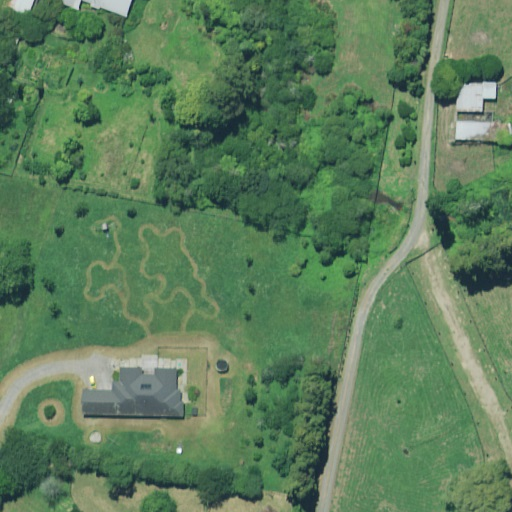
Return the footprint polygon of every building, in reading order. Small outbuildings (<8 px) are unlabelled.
[(37,0),(15,0),(10,13),(28,21),(37,0)] [(50,0),(83,12),(87,3),(103,8),(105,0),(50,0)] [(499,99),(499,83),(460,84),(460,112),(486,112),(486,99),(499,99)] [(492,125),(460,122),(459,145),(490,147),(492,125)] [(189,401),(184,401),(185,392),(179,392),(179,370),(159,369),(158,374),(145,373),(145,369),(123,369),(123,383),(116,383),(116,391),(86,391),(86,416),(173,418),(188,418),(189,401)]
